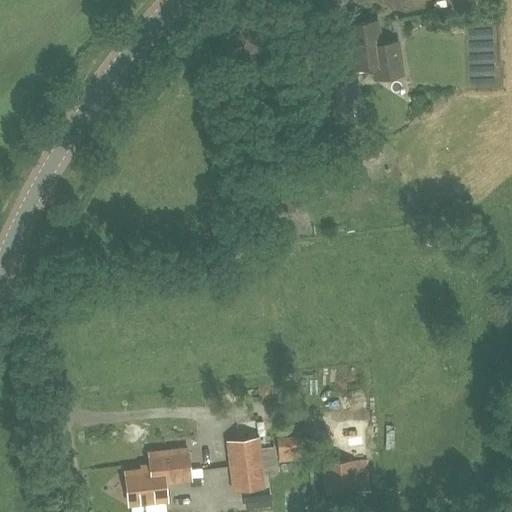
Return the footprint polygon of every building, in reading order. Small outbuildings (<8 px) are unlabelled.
[(372,79),(381,77),(401,74),(396,43),(379,45),(376,22),(346,25),(352,69),(371,67),(372,79)] [(467,30),(470,85),(494,83),(492,28),(467,30)] [(345,82),(319,86),(325,129),(351,126),(345,82)] [(372,133),(343,138),(347,163),(376,159),(372,133)] [(330,456),(330,451),(329,446),(328,431),(314,431),(315,457),(330,456)] [(232,491),(264,487),(258,437),(226,441),(232,491)] [(281,461),(309,460),(308,442),(280,444),(281,461)] [(264,446),(264,462),(275,463),(275,446),(264,446)] [(147,454),(149,470),(123,473),(127,503),(166,499),(164,481),(190,478),(186,449),(147,454)] [(325,494),(357,492),(355,460),(323,462),(325,494)] [(190,480),(191,488),(202,487),(201,479),(190,480)]
